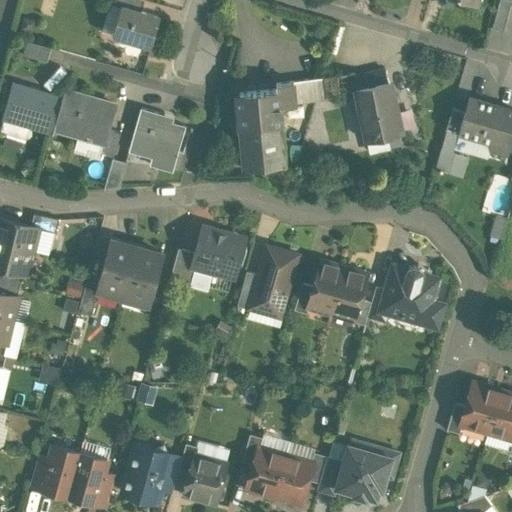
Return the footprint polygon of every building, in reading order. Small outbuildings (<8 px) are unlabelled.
[(142,0),(114,0),(114,4),(121,6),(139,11),(142,0)] [(511,0),(509,0),(498,0),(490,28),(502,31),(511,0)] [(139,11),(121,6),(113,34),(150,45),(159,17),(139,11)] [(50,47),(27,40),(23,54),(46,60),(50,47)] [(385,70),(355,76),(356,88),(388,81),(385,70)] [(354,72),(321,77),(324,98),(357,93),(356,88),(355,76),(354,72)] [(321,77),(276,83),(276,88),(278,104),(324,98),(321,77)] [(388,81),(356,88),(357,93),(367,140),(399,132),(388,81)] [(39,92),(13,84),(3,117),(52,131),(54,125),(62,95),(40,89),(39,92)] [(276,88),(237,92),(240,127),(279,123),(278,104),(276,88)] [(86,97),(63,90),(62,95),(54,125),(103,139),(106,127),(112,106),(85,99),(86,97)] [(511,138),(511,110),(469,97),(465,110),(458,131),(458,132),(492,142),(490,150),(507,155),(511,138)] [(158,111),(140,106),(129,144),(155,152),(152,163),(171,169),(184,124),(157,117),(158,111)] [(465,110),(452,107),(446,128),(458,131),(465,110)] [(279,123),(240,127),(244,167),(283,163),(279,123)] [(120,131),(106,127),(103,139),(99,151),(113,155),(114,153),(120,131)] [(127,157),(114,153),(113,155),(104,188),(118,187),(127,157)] [(58,218),(33,213),(30,224),(37,226),(37,227),(54,232),(58,218)] [(30,224),(0,217),(0,241),(32,250),(37,227),(37,226),(30,224)] [(243,238),(204,228),(197,253),(193,267),(194,268),(212,273),(213,268),(233,274),(243,238)] [(137,246),(112,239),(99,284),(98,289),(123,296),(137,246)] [(32,250),(0,241),(0,266),(22,272),(26,273),(32,250)] [(297,253),(267,245),(258,274),(250,302),(252,303),(275,309),(282,305),(297,253)] [(162,253),(137,246),(123,296),(148,303),(162,253)] [(178,247),(170,275),(190,281),(194,268),(193,267),(197,253),(178,247)] [(344,266),(321,259),(313,285),(307,306),(308,306),(330,312),(344,266)] [(22,272),(0,266),(0,279),(19,284),(22,272)] [(367,273),(344,266),(330,312),(352,319),(353,319),(359,298),(367,273)] [(406,270),(393,266),(387,289),(381,308),(389,311),(435,324),(441,305),(429,301),(436,278),(423,275),(423,271),(419,267),(414,266),(408,267),(406,270)] [(212,273),(194,268),(190,281),(189,285),(207,290),(212,273)] [(246,270),(237,305),(250,309),(252,303),(250,302),(258,274),(246,270)] [(19,284),(0,279),(0,290),(16,295),(19,284)] [(99,284),(86,280),(78,311),(91,315),(98,289),(99,284)] [(302,282),(294,309),(307,313),(308,306),(307,306),(313,285),(302,282)] [(387,289),(375,286),(371,301),(367,315),(386,320),(389,311),(381,308),(387,289)] [(0,290),(0,316),(12,319),(18,295),(16,295),(0,290)] [(371,301),(359,298),(353,319),(352,319),(351,321),(364,324),(367,315),(371,301)] [(12,319),(0,316),(0,340),(6,342),(7,341),(12,319)] [(6,342),(0,340),(0,353),(5,354),(8,342),(7,341),(6,342)] [(500,389),(473,382),(466,405),(460,424),(462,424),(487,432),(500,389)] [(511,392),(500,389),(487,432),(511,438),(511,392)] [(466,405),(454,402),(446,429),(459,433),(462,424),(460,424),(466,405)] [(262,437),(250,434),(242,461),(253,464),(258,446),(260,446),(262,437)] [(348,444),(331,440),(326,456),(343,460),(348,444)] [(198,447),(185,443),(181,458),(178,470),(189,473),(195,453),(196,454),(198,447)] [(147,453),(135,450),(123,492),(137,495),(136,497),(147,500),(148,498),(157,501),(162,482),(169,455),(163,444),(147,453)] [(391,457),(348,444),(343,460),(336,486),(337,487),(354,492),(354,495),(365,498),(367,491),(375,487),(381,489),(391,457)] [(80,452),(53,445),(50,457),(42,485),(41,488),(68,495),(80,452)] [(260,446),(258,446),(253,464),(246,488),(273,496),(285,454),(260,446)] [(107,459),(80,452),(68,495),(95,503),(96,500),(103,472),(107,459)] [(313,452),(311,461),(312,461),(307,479),(318,483),(326,456),(313,452)] [(196,454),(195,453),(189,473),(184,494),(214,503),(226,462),(196,454)] [(50,457),(38,454),(31,481),(42,485),(50,457)] [(311,461),(285,454),(273,496),(300,504),(307,479),(312,461),(311,461)] [(169,455),(162,482),(174,485),(178,470),(181,458),(169,455)] [(318,483),(316,490),(335,495),(337,487),(336,486),(343,460),(326,456),(318,483)] [(115,475),(103,472),(96,500),(107,503),(115,475)] [(484,495),(456,505),(461,511),(481,511),(482,511),(481,511),(491,505),(484,495)]
